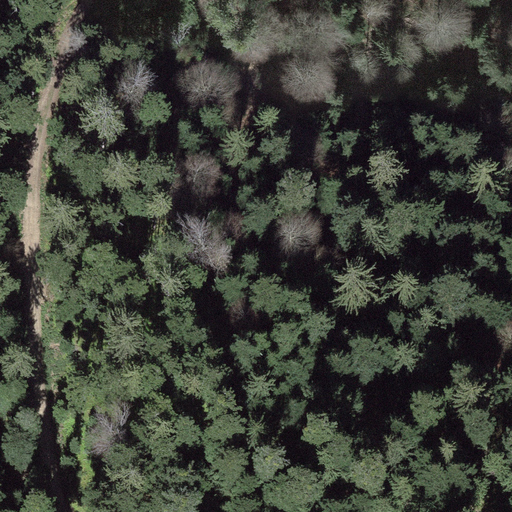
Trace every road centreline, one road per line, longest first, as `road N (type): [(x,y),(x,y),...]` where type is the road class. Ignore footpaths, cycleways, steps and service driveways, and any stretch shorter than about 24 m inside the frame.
road 1 (track): [(61,511),(43,445),(31,167),(51,73),(90,0)]
road 2 (track): [(194,0),(255,113),(339,186),(368,237)]
